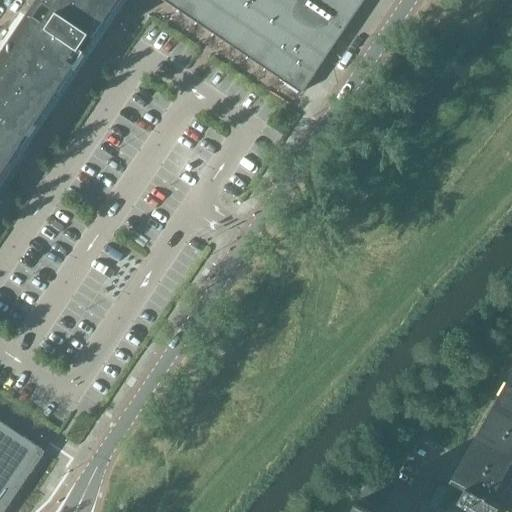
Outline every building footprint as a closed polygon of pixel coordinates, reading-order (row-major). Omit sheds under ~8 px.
[(0,177),(47,108),(47,107),(83,52),(79,49),(89,34),(93,37),(111,10),(112,11),(119,0),(36,0),(51,11),(42,24),(27,14),(0,53),(0,177)] [(162,0),(301,93),(364,0),(162,0)] [(74,220),(69,227),(81,235),(85,228),(74,220)] [(466,488),(459,499),(454,496),(444,511),(511,511),(490,500),(511,461),(511,373),(451,480),(466,488)] [(0,511),(4,511),(45,452),(0,421),(0,511)]
